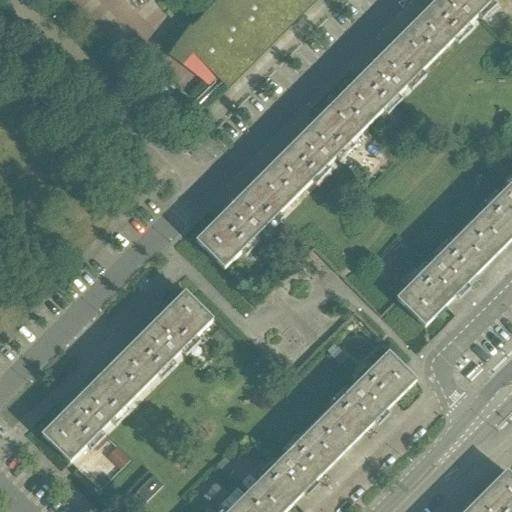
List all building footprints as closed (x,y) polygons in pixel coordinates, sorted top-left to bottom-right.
[(224,0),(192,32),(190,31),(170,59),(208,86),(215,79),(226,89),(312,3),(309,0),(224,0)] [(439,0),(217,223),(196,244),(224,272),(495,0),(439,0)] [(496,161),(489,156),(482,163),(489,169),(496,161)] [(357,179),(365,172),(355,163),(348,170),(357,179)] [(511,186),(396,302),(424,329),(511,241),(511,186)] [(390,256),(398,265),(412,252),(404,243),(390,256)] [(185,295),(62,417),(42,438),(70,466),(212,323),(185,295)] [(229,339),(219,329),(211,338),(221,348),(229,339)] [(388,355),(275,468),(231,511),(286,511),(416,383),(388,355)] [(110,462),(120,471),(129,462),(119,453),(110,462)] [(225,459),(216,467),(222,474),(231,466),(225,459)] [(511,511),(511,479),(506,474),(467,511),(511,511)] [(135,495),(136,495),(145,505),(162,488),(152,478),(152,479),(137,494),(136,494),(135,495)] [(216,483),(204,493),(213,502),(224,491),(216,483)]
